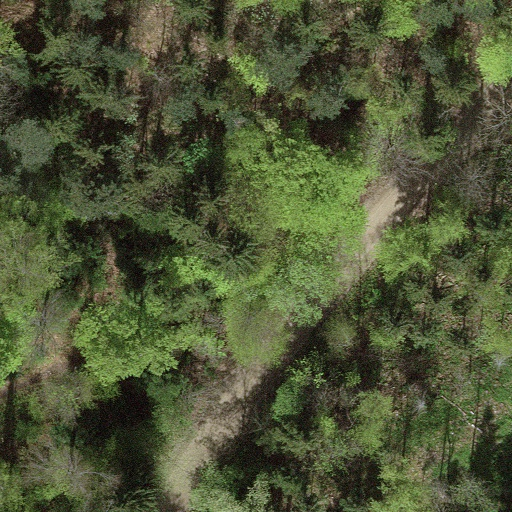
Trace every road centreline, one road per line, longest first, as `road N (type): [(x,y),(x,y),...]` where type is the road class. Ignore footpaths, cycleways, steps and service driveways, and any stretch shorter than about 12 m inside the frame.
road 1 (track): [(511,79),(380,217),(254,372),(167,511)]
road 2 (track): [(380,217),(321,225),(157,327),(0,398)]
